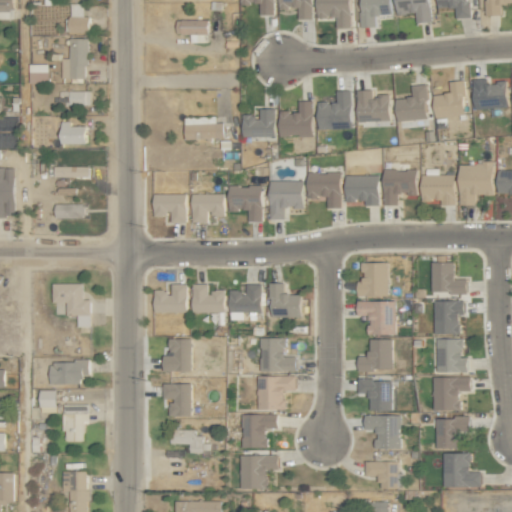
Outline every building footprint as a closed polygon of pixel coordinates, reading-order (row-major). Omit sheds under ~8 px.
[(13,0),(0,0),(0,18),(13,18),(13,0)] [(239,0),(240,3),(260,3),(260,14),(273,14),(273,0),(239,0)] [(312,19),(311,0),(278,0),(278,8),(298,8),(298,19),(312,19)] [(350,0),(316,0),(317,17),(336,17),(336,27),(351,27),(350,0)] [(390,0),(359,0),(362,27),(375,26),(374,15),(391,13),(390,0)] [(395,0),(396,14),(415,13),(415,22),(430,21),(429,0),(395,0)] [(436,0),(437,7),(455,6),(455,17),(469,16),(468,0),(436,0)] [(500,3),(511,2),(511,0),(485,0),(486,15),(500,14),(500,3)] [(89,32),(89,15),(84,15),(84,3),(70,3),(70,18),(65,18),(65,32),(89,32)] [(208,19),(176,19),(176,33),(191,33),(191,42),(207,42),(208,19)] [(87,38),(69,37),(69,57),(62,57),(61,77),(86,78),(87,38)] [(28,83),(48,83),(48,63),(29,63),(28,83)] [(474,108),(507,107),(506,81),(487,82),(487,78),(473,79),(474,108)] [(465,115),(463,80),(450,80),(450,93),(433,94),(434,116),(465,115)] [(397,121),(427,118),(424,84),(411,85),(412,96),(394,98),(397,121)] [(389,95),(372,95),(372,89),(356,89),(357,121),(389,120),(389,95)] [(89,90),(65,91),(66,105),(89,104),(89,90)] [(317,101),(318,129),(351,128),(350,90),(336,90),(336,101),(317,101)] [(312,100),(298,100),(298,111),(278,111),(279,136),(312,135),(312,100)] [(274,108),(257,108),(257,114),(241,114),(242,137),(274,136),(274,108)] [(223,122),(216,122),(216,115),(184,116),(185,139),(224,138),(223,122)] [(61,143),(85,143),(85,126),(69,126),(69,121),(61,121),(61,143)] [(459,162),(459,204),(475,204),(475,195),(493,195),(493,162),(459,162)] [(89,165),(54,165),(54,176),(89,177),(89,165)] [(416,169),(383,170),(384,205),(398,204),(397,194),(417,194),(416,169)] [(511,169),(497,170),(497,193),(511,192),(511,169)] [(307,196),(327,197),(327,207),(340,207),(341,172),(307,171),(307,196)] [(379,175),(345,174),(345,200),(364,200),(364,205),(378,205),(379,175)] [(421,174),(421,200),(440,200),(440,204),(455,204),(454,174),(421,174)] [(303,181),(270,180),(269,218),(284,218),(284,207),(302,207),(303,181)] [(262,185),(228,185),(228,210),(248,210),(248,220),(262,220),(262,185)] [(186,193),(153,193),(153,216),(169,216),(169,221),(185,222),(186,193)] [(224,193),(192,193),(191,222),(208,222),(208,216),(224,216),(224,193)] [(55,218),(85,217),(85,203),(54,204),(55,218)] [(387,261),(362,262),(362,281),(357,281),(357,295),(388,295),(387,261)] [(466,278),(454,278),(454,261),(431,262),(432,292),(467,292),(466,278)] [(301,294),(284,293),(284,282),(270,282),(270,316),(300,316),(301,294)] [(90,299),(82,299),(82,283),(53,283),(52,315),(77,315),(77,326),(90,326),(90,299)] [(154,312),(187,312),(186,283),(170,283),(170,289),(154,289),(154,312)] [(261,311),(261,284),(245,283),(245,290),(230,290),(229,319),(243,320),(243,311),(261,311)] [(225,312),(224,290),(207,291),(207,284),(192,284),(192,312),(225,312)] [(434,333),(459,334),(460,312),(464,312),(464,300),(435,299),(434,333)] [(396,334),(395,300),(357,301),(357,315),(367,315),(368,334),(396,334)] [(191,337),(170,338),(171,355),(163,355),(163,370),(191,370),(191,337)] [(296,371),(296,356),(285,356),(285,337),(260,338),(261,371),(296,371)] [(392,338),(369,339),(369,356),(358,356),(358,370),(392,370),(392,338)] [(437,372),(468,371),(467,355),(463,355),(463,338),(436,338),(437,372)] [(89,361),(50,360),(49,384),(81,384),(81,374),(88,374),(89,361)] [(295,375),(256,376),(257,409),(285,409),(284,390),(296,390),(295,375)] [(470,376),(433,376),(433,410),(459,410),(459,390),(470,390),(470,376)] [(391,410),(391,379),(358,379),(358,392),(370,392),(369,410),(391,410)] [(191,415),(191,382),(163,383),(164,405),(169,405),(169,416),(191,415)] [(57,389),(39,389),(40,413),(57,412),(57,389)] [(84,441),(83,424),(88,424),(88,405),(63,405),(63,441),(84,441)] [(277,413),(243,414),(243,447),(267,447),(266,427),(277,427),(277,413)] [(400,415),(365,414),(365,429),(376,429),(375,448),(400,448),(400,415)] [(470,417),(436,417),(436,447),(458,448),(459,428),(469,428),(470,417)] [(195,429),(170,429),(170,443),(189,443),(189,451),(215,451),(215,435),(195,436),(195,429)] [(481,486),(481,471),(470,471),(470,452),(443,453),(443,487),(481,486)] [(267,489),(267,469),(278,469),(278,455),(240,454),(239,488),(267,489)] [(397,488),(397,461),(365,461),(365,476),(379,476),(379,488),(397,488)] [(0,511),(0,504),(14,504),(13,472),(0,471),(0,511)] [(87,511),(86,471),(69,471),(69,511),(87,511)] [(220,511),(221,501),(175,500),(174,511),(220,511)]
